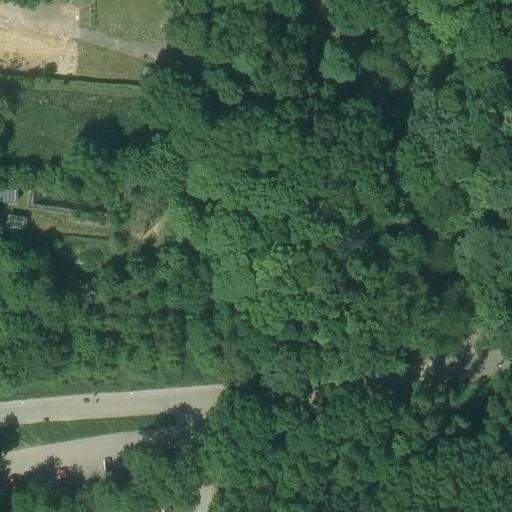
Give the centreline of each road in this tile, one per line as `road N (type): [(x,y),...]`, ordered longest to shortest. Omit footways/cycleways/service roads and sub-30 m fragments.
road 1 (unclassified): [(0,416),(511,363)]
road 2 (unclassified): [(511,346),(480,311),(460,260),(416,191)]
